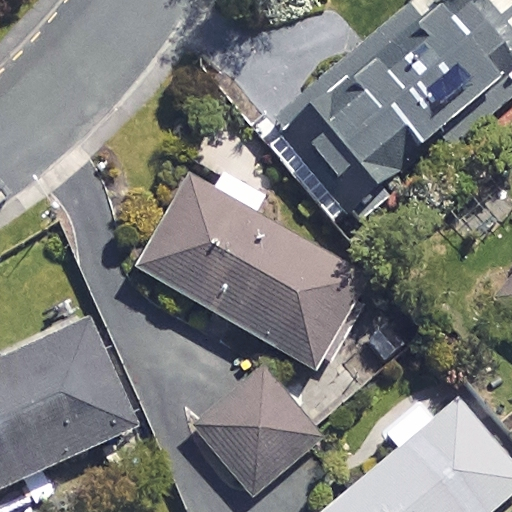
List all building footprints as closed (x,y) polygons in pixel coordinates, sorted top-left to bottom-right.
[(511,98),(511,38),(474,0),(465,0),(416,49),(398,31),(277,150),(354,228),(428,156),(441,169),(511,98)] [(277,209),(228,182),(216,203),(199,194),(148,283),(315,378),(366,289),(264,231),(277,209)] [(511,299),(499,315),(511,325),(511,299)] [(0,507),(139,443),(90,338),(0,379),(0,507)] [(322,449),(264,382),(198,439),(257,506),(322,449)] [(507,511),(511,508),(511,454),(464,398),(399,452),(404,459),(341,511),(507,511)]
